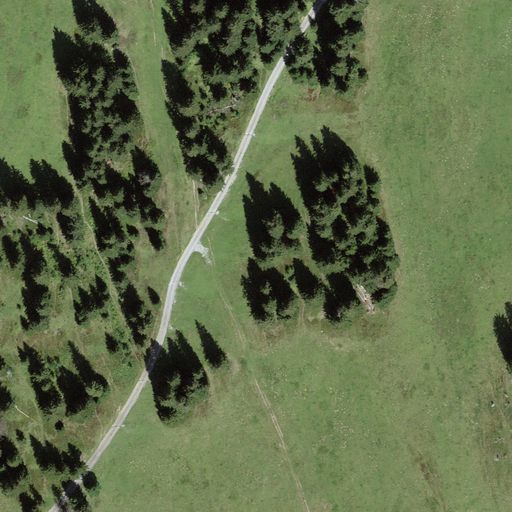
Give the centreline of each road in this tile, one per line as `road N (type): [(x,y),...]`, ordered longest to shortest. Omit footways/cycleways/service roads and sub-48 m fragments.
road 1 (track): [(325,0),(270,84),(179,268),(145,373),(53,511)]
road 2 (track): [(307,511),(206,255),(193,242)]
